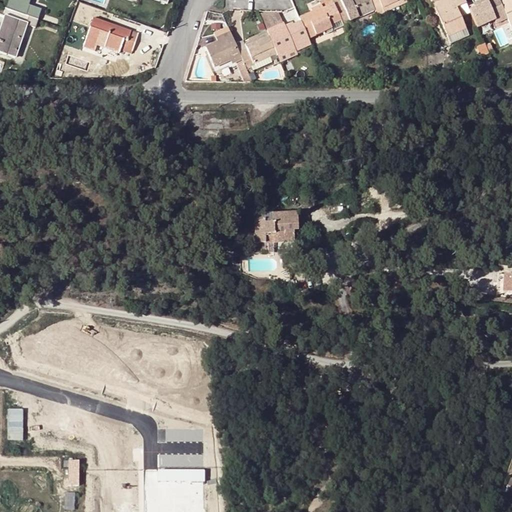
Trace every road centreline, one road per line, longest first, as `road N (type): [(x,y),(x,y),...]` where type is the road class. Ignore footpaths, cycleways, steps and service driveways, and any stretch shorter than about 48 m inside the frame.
road 1 (unclassified): [(0,326),(30,307),(59,305),(353,356)]
road 2 (tertiary): [(511,108),(164,95)]
road 3 (unclassified): [(353,356),(345,282),(386,241),(511,173)]
road 4 (tertiary): [(164,95),(0,96)]
road 5 (unclassified): [(353,356),(511,364)]
